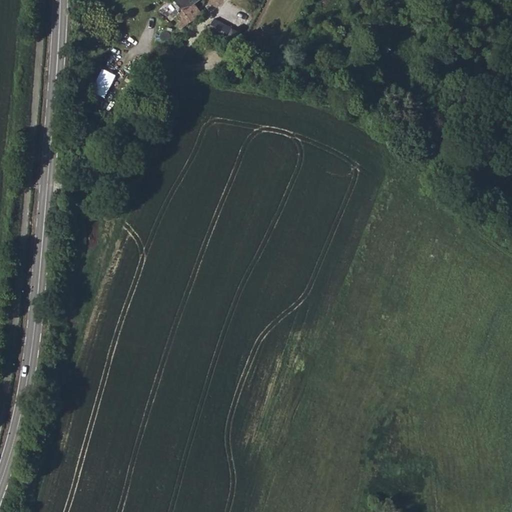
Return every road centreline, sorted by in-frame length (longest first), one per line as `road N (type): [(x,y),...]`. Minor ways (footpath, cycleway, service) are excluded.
road 1 (secondary): [(0,482),(26,385),(46,178)]
road 2 (residential): [(218,4),(102,189),(46,178)]
road 3 (secondary): [(46,178),(59,0)]
